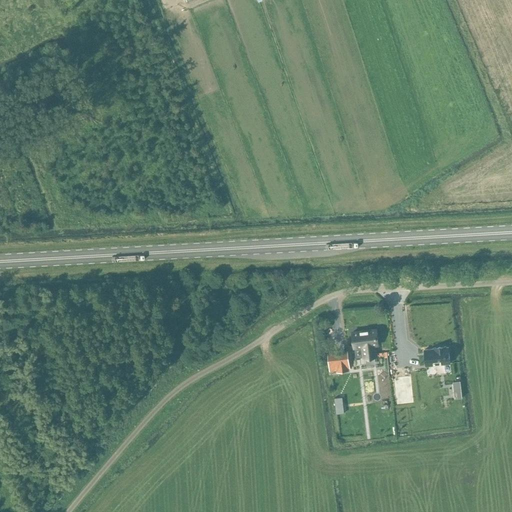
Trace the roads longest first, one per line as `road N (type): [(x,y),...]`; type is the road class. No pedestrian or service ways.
road 1 (unclassified): [(68,511),(170,395),(319,302),(358,290),(511,282)]
road 2 (primary): [(0,262),(511,233)]
